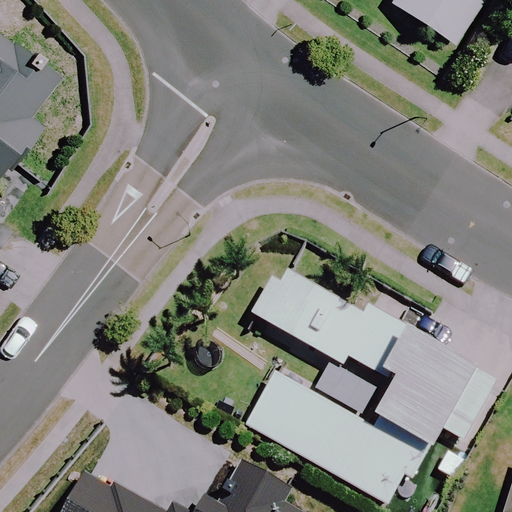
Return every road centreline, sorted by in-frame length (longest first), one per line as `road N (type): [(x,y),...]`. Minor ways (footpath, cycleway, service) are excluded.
road 1 (residential): [(0,406),(79,315),(249,81)]
road 2 (tertiary): [(511,235),(249,81)]
